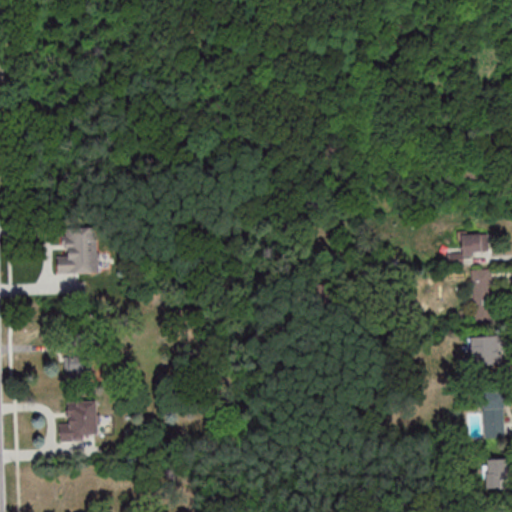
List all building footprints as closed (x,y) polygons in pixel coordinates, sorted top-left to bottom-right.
[(99,272),(99,226),(67,226),(67,253),(57,253),(58,273),(99,272)] [(448,265),(465,265),(465,254),(489,254),(488,233),(459,233),(459,251),(448,251),(448,265)] [(472,320),(492,320),(492,269),(472,269),(472,320)] [(470,335),(470,365),(500,365),(500,335),(470,335)] [(103,356),(69,356),(69,381),(103,381),(103,356)] [(505,391),(484,391),(484,437),(506,437),(505,391)] [(69,399),(69,421),(60,421),(60,441),(90,441),(90,431),(100,431),(100,399),(69,399)] [(511,457),(485,458),(485,489),(511,488),(511,457)]
